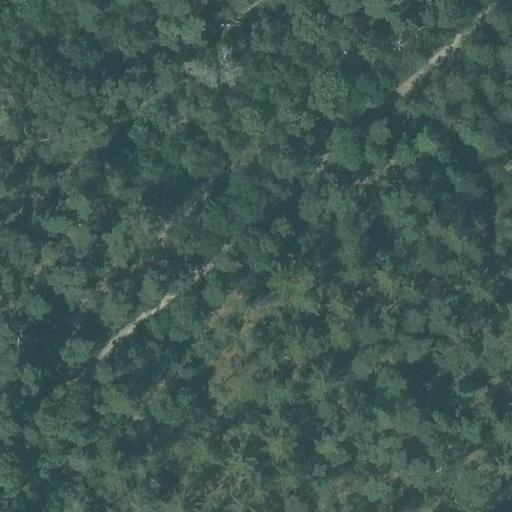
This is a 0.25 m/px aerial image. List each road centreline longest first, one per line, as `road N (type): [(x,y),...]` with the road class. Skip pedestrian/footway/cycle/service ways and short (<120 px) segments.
road 1 (track): [(511,510),(447,468),(409,473),(359,460),(337,429),(278,425),(177,401),(141,415),(115,410),(76,384)]
road 2 (unknown): [(197,263),(494,0)]
road 3 (unknown): [(0,455),(197,263)]
road 4 (track): [(197,263),(34,171),(0,123)]
